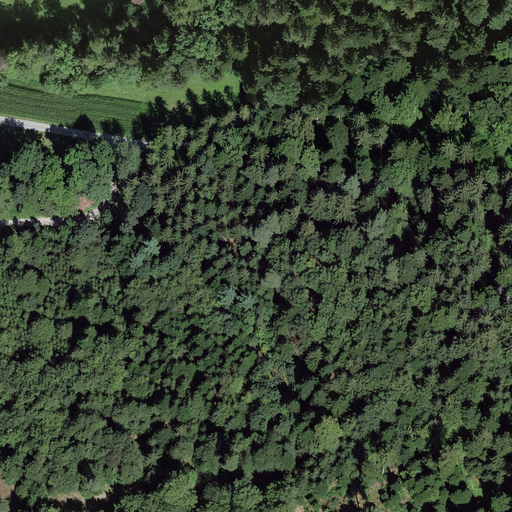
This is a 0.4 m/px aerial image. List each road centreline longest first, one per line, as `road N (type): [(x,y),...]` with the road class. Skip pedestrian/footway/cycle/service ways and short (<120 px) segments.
road 1 (track): [(266,511),(246,484),(138,489),(51,511)]
road 2 (track): [(163,144),(232,123),(272,94),(300,57),(319,0)]
road 3 (track): [(246,484),(300,475),(324,446),(403,386)]
road 4 (track): [(0,225),(97,213),(111,193),(122,138)]
road 5 (residential): [(0,119),(163,144)]
